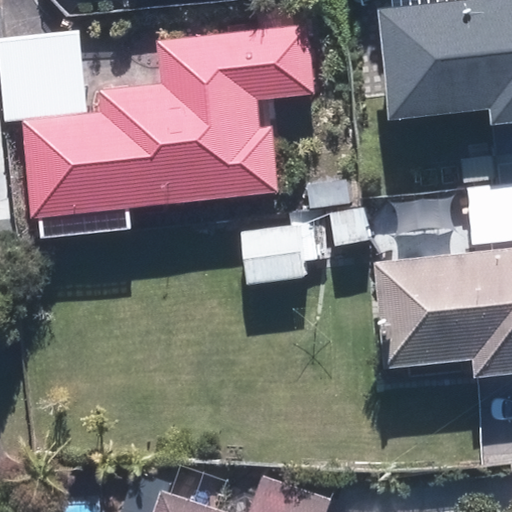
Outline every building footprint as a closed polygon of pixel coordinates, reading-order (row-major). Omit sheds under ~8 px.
[(383,24),(380,0),(355,0),(358,27),(383,24)] [(511,0),(421,0),(426,38),(511,30),(511,0)] [(315,25),(163,40),(167,83),(105,89),(108,113),(30,120),(40,217),(287,191),(280,126),(269,128),(266,99),(322,94),(315,25)] [(314,207),(356,202),(354,179),(313,183),(314,207)] [(480,245),(511,241),(511,187),(474,192),(480,245)] [(339,244),(373,240),(369,205),(335,209),(339,244)] [(254,286),(312,278),(311,263),(328,260),(324,226),(306,229),(305,223),(246,229),(254,286)] [(511,249),(382,263),(392,369),(482,361),(484,377),(511,374),(511,249)] [(164,511),(333,511),(337,502),(267,480),(256,511),(220,511),(169,496),(164,511)]
